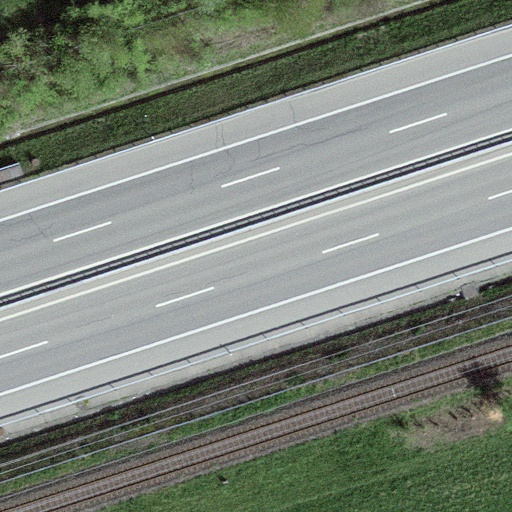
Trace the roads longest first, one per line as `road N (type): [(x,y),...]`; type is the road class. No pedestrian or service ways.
road 1 (motorway): [(0,357),(511,190)]
road 2 (motorway): [(511,93),(0,259)]
